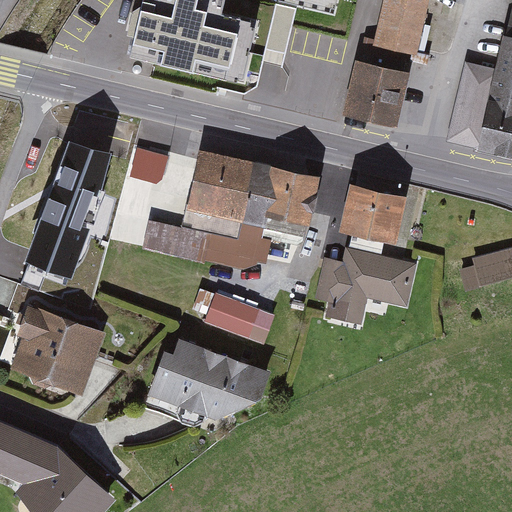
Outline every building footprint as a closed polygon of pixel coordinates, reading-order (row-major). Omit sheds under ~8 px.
[(142,0),(129,55),(226,78),(240,18),(221,13),(224,0),(142,0)] [(430,0),(384,0),(376,40),(374,49),(408,56),(417,58),(430,0)] [(511,9),(499,71),(467,64),(451,139),(511,152),(511,9)] [(340,19),(307,11),(286,100),(319,108),(340,19)] [(359,66),(404,75),(408,56),(374,49),(376,40),(366,38),(359,66)] [(359,66),(355,65),(343,121),(399,133),(411,77),(404,75),(359,66)] [(162,176),(169,148),(137,140),(131,169),(162,176)] [(107,154),(72,145),(56,189),(52,188),(36,232),(40,233),(21,284),(59,298),(61,298),(63,292),(77,289),(85,285),(91,280),(70,268),(86,225),(80,223),(92,192),(98,194),(107,154)] [(313,178),(202,154),(186,226),(212,232),(206,259),(244,268),(255,263),(260,236),(299,244),(307,208),(312,209),(315,195),(310,194),(313,178)] [(400,198),(356,188),(346,227),(391,237),(400,198)] [(404,302),(412,265),(359,253),(358,260),(347,257),(346,265),(325,260),(318,295),(333,298),(329,313),(359,320),(364,294),(404,302)] [(511,254),(479,260),(467,272),(472,294),(511,283),(511,254)] [(257,308),(217,293),(216,295),(200,289),(194,305),(210,311),(206,321),(247,337),(257,308)] [(30,308),(21,332),(29,335),(18,365),(34,371),(33,375),(35,381),(75,396),(98,334),(30,308)] [(266,372),(180,341),(175,356),(165,353),(150,396),(178,406),(177,411),(180,421),(192,425),(203,421),(207,411),(216,414),(258,394),(266,372)] [(56,450),(0,425),(0,464),(33,480),(23,492),(44,511),(94,511),(108,497),(56,450)]
